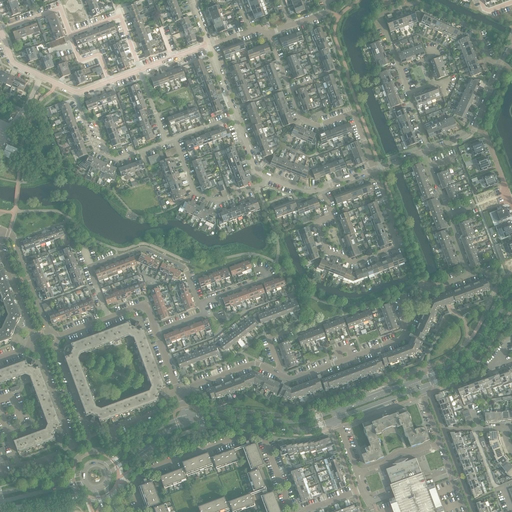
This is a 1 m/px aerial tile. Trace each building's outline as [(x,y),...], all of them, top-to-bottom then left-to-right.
[(19,7),(17,1),(8,5),(10,10),(19,7)] [(293,5),(294,9),(305,5),(304,1),(293,5)] [(170,11),(179,8),(177,2),(168,5),(170,11)] [(98,6),(97,3),(89,6),(91,11),(103,6),(102,4),(98,6)] [(261,3),(251,7),(252,11),(263,7),(261,3)] [(128,7),(130,13),(143,8),(142,6),(137,8),(136,4),(128,7)] [(206,5),(209,13),(220,9),(219,5),(217,6),(216,4),(206,5)] [(305,5),(294,9),(296,14),(307,10),(305,5)] [(103,6),(91,11),(93,17),(101,14),(100,10),(104,9),(103,6)] [(19,7),(10,10),(12,16),(21,13),(19,7)] [(130,13),(132,18),(140,16),(139,12),(143,11),(143,8),(130,13)] [(179,8),(170,11),(173,16),(181,13),(179,8)] [(222,14),(220,9),(209,14),(211,18),(222,14)] [(264,11),(254,15),(255,19),(266,15),(264,11)] [(414,12),(409,14),(413,24),(418,22),(419,23),(420,12),(418,11),(414,13),(414,12)] [(424,14),(420,12),(419,23),(425,25),(429,16),(424,14)] [(181,13),(173,16),(175,22),(180,21),(179,21),(183,19),(181,13)] [(49,23),(58,20),(56,14),(47,17),(49,23)] [(211,18),(212,22),(223,18),(222,14),(211,18)] [(405,16),(408,26),(413,24),(409,14),(405,16)] [(134,24),(147,19),(146,17),(141,19),(140,16),(132,18),(134,24)] [(408,26),(405,16),(400,17),(404,27),(408,26)] [(429,27),(433,18),(429,16),(425,25),(429,27)] [(182,26),(190,23),(188,17),(183,19),(179,21),(180,21),(182,26)] [(404,27),(400,17),(396,19),(399,29),(404,27)] [(433,29),(438,20),(433,18),(429,27),(433,29)] [(134,24),(136,30),(144,27),(143,24),(148,22),(147,19),(134,24)] [(399,29),(396,19),(391,21),(395,31),(399,29)] [(51,29),(60,26),(58,20),(49,23),(51,29)] [(438,31),(442,22),(438,20),(433,29),(438,31)] [(214,26),(215,30),(226,26),(225,21),(214,26)] [(395,31),(391,21),(387,22),(390,32),(395,31)] [(442,33),(446,24),(442,22),(438,31),(442,33)] [(30,25),(34,34),(34,37),(40,34),(36,23),(30,25)] [(184,32),(192,29),(190,23),(182,26),(184,32)] [(446,35),(451,26),(446,24),(442,33),(446,35)] [(25,28),(28,36),(34,34),(30,25),(25,28)] [(54,35),(62,31),(60,26),(51,29),(54,35)] [(226,26),(215,30),(217,34),(228,30),(226,26)] [(451,37),(455,28),(451,26),(446,35),(451,37)] [(138,35),(151,31),(150,28),(145,30),(144,27),(136,30),(138,35)] [(312,37),(314,36),(323,33),(321,27),(310,31),(312,37)] [(19,30),(22,38),(28,36),(25,28),(19,30)] [(455,39),(456,37),(459,38),(463,34),(459,31),(460,30),(455,28),(451,37),(455,39)] [(186,37),(194,34),(192,29),(184,32),(186,37)] [(22,38),(19,30),(13,32),(16,41),(22,38)] [(64,38),(65,37),(62,31),(54,35),(56,41),(58,40),(61,39),(64,38)] [(138,35),(140,41),(148,38),(147,35),(152,33),(151,31),(138,35)] [(295,34),(298,42),(303,40),(300,32),(295,34)] [(323,33),(314,36),(316,41),(325,38),(323,33)] [(194,34),(186,37),(188,43),(187,44),(188,47),(197,43),(196,41),(196,40),(194,34)] [(298,42),(295,34),(290,35),(293,44),(298,42)] [(294,46),(293,44),(290,35),(285,37),(288,46),(289,47),(294,46)] [(78,46),(83,44),(80,36),(75,38),(78,46)] [(288,46),(285,37),(279,39),(283,48),(288,46)] [(458,41),(460,45),(469,42),(468,37),(458,41)] [(142,47),(155,42),(154,39),(149,41),(148,38),(140,41),(142,47)] [(325,38),(316,41),(318,46),(327,43),(325,38)] [(371,45),(373,50),(382,47),(380,41),(371,45)] [(142,47),(144,52),(152,49),(151,46),(156,44),(155,42),(142,47)] [(243,42),(237,44),(241,52),(246,50),(243,42)] [(471,46),(469,42),(460,45),(461,50),(471,46)] [(111,52),(114,51),(122,48),(120,43),(110,47),(111,52)] [(327,48),(327,49),(329,48),(327,43),(318,46),(316,47),(318,52),(319,51),(320,51),(327,48)] [(232,45),(235,54),(241,52),(237,44),(232,45)] [(267,44),(262,46),(265,54),(270,52),(267,44)] [(232,45),(227,47),(230,56),(235,54),(232,45)] [(416,47),(420,57),(425,55),(421,45),(416,47)] [(257,48),(260,56),(265,54),(262,46),(257,48)] [(473,51),(471,46),(461,50),(463,54),(473,51)] [(27,57),(36,53),(33,47),(25,51),(27,57)] [(231,58),(230,56),(227,47),(222,49),(226,60),(231,58)] [(384,53),(382,47),(373,50),(375,56),(384,53)] [(416,59),(420,57),(416,47),(412,49),(416,59)] [(257,48),(252,49),(255,58),(260,56),(257,48)] [(329,54),(327,49),(327,48),(320,51),(319,51),(321,57),(329,54)] [(154,52),(152,49),(144,52),(146,58),(159,54),(158,51),(154,52)] [(250,60),(255,58),(252,49),(246,51),(250,60)] [(416,59),(412,49),(407,50),(411,60),(416,59)] [(407,62),(411,60),(407,50),(403,52),(407,62)] [(474,55),(473,51),(463,54),(464,59),(474,55)] [(402,64),(407,62),(403,52),(398,54),(402,64)] [(36,53),(27,57),(29,63),(38,59),(36,53)] [(386,59),(384,53),(375,56),(377,62),(386,59)] [(329,54),(321,57),(322,62),(331,59),(329,54)] [(41,58),(43,64),(52,61),(50,55),(41,58)] [(288,64),(297,60),(295,55),(286,58),(288,64)] [(476,60),(474,55),(464,59),(466,63),(476,60)] [(431,61),(433,66),(442,62),(441,57),(431,61)] [(331,59),(322,62),(324,67),(333,64),(331,59)] [(388,64),(386,59),(377,62),(380,70),(387,68),(386,65),(388,64)] [(195,68),(204,65),(202,60),(193,63),(195,68)] [(298,60),(297,60),(288,64),(290,69),(300,65),(298,60)] [(478,64),(476,60),(466,63),(468,68),(478,64)] [(52,61),(43,64),(45,70),(54,67),(52,61)] [(129,67),(128,62),(119,65),(117,66),(119,72),(123,71),(123,69),(129,67)] [(444,66),(442,62),(433,66),(434,70),(444,66)] [(66,63),(63,64),(57,66),(60,72),(68,69),(66,63)] [(264,66),(266,72),(275,68),(273,63),(264,66)] [(324,73),(326,72),(335,69),(333,64),(324,67),(322,68),(324,73)] [(479,69),(478,64),(468,68),(469,72),(479,69)] [(197,73),(206,70),(204,65),(195,68),(197,73)] [(229,68),(231,73),(240,70),(238,65),(229,68)] [(300,65),(290,69),(292,74),(303,70),(301,65),(300,65)] [(436,75),(446,71),(444,66),(434,70),(436,75)] [(182,68),(177,70),(180,78),(180,80),(186,78),(182,68)] [(277,74),(275,68),(266,72),(268,77),(277,74)] [(380,70),(382,73),(380,74),(382,79),(390,76),(387,68),(380,70)] [(68,69),(60,72),(62,78),(71,75),(68,69)] [(479,69),(469,72),(471,77),(481,73),(479,69)] [(74,74),(76,79),(85,76),(83,70),(81,71),(74,74)] [(171,72),(174,80),(180,78),(177,70),(171,72)] [(199,78),(208,75),(206,70),(197,73),(199,78)] [(231,73),(233,78),(242,75),(240,70),(231,73)] [(305,75),(303,70),(292,74),(294,79),(305,75)] [(447,76),(446,71),(436,75),(438,79),(447,76)] [(1,81),(6,84),(10,75),(5,73),(1,81)] [(161,75),(164,84),(170,82),(167,73),(161,75)] [(270,82),(279,79),(277,74),(268,77),(270,82)] [(323,78),(325,83),(334,80),(332,74),(323,78)] [(6,84),(12,86),(16,78),(10,75),(6,84)] [(156,77),(159,86),(164,84),(161,75),(156,77)] [(210,80),(209,80),(208,75),(199,78),(196,79),(199,84),(202,83),(210,80)] [(233,78),(235,83),(244,80),(242,75),(233,78)] [(87,82),(85,76),(76,79),(78,85),(87,82)] [(384,85),(393,82),(390,76),(382,79),(384,85)] [(154,88),(159,86),(156,77),(151,79),(154,88)] [(12,86),(17,89),(21,80),(16,78),(12,86)] [(204,88),(213,85),(211,79),(209,80),(210,80),(202,83),(204,88)] [(281,84),(279,79),(270,82),(272,87),(281,84)] [(470,80),(468,84),(483,91),(484,89),(481,87),(481,88),(479,87),(480,84),(479,84),(481,80),(474,79),(473,81),(470,80)] [(21,80),(17,89),(23,92),(24,90),(27,91),(29,86),(26,85),(27,83),(21,80)] [(235,83),(237,88),(246,85),(247,84),(245,80),(244,80),(235,83)] [(336,85),(334,80),(325,83),(327,88),(336,85)] [(395,87),(393,82),(384,85),(386,90),(395,87)] [(127,88),(129,93),(140,89),(138,84),(127,88)] [(281,84),(272,87),(274,91),(273,91),(273,92),(283,89),(281,84)] [(483,91),(468,84),(466,89),(476,93),(477,90),(479,91),(479,92),(482,94),(483,91)] [(206,93),(215,90),(213,85),(204,88),(202,89),(204,94),(206,93)] [(237,88),(239,93),(248,90),(246,85),(237,88)] [(327,88),(329,93),(338,90),(336,85),(327,88)] [(307,93),(306,89),(306,87),(296,91),(298,96),(307,93)] [(397,93),(395,87),(386,90),(388,96),(397,93)] [(432,89),(436,99),(440,97),(437,88),(432,89)] [(131,98),(142,94),(140,89),(129,93),(131,98)] [(428,91),(431,101),(436,99),(432,89),(428,91)] [(466,89),(464,93),(474,97),(476,93),(466,89)] [(208,98),(217,95),(215,90),(206,93),(208,98)] [(239,93),(241,98),(249,95),(248,90),(239,93)] [(329,99),(331,98),(340,95),(338,90),(329,93),(327,94),(329,99)] [(423,93),(427,102),(431,101),(428,91),(423,93)] [(115,92),(109,93),(112,102),(118,100),(115,92)] [(273,96),(275,101),(284,98),(282,92),(273,96)] [(300,101),(309,98),(307,93),(298,96),(300,101)] [(399,98),(397,93),(388,96),(390,102),(399,98)] [(422,104),(427,102),(423,93),(419,94),(422,104)] [(462,97),(472,102),(474,97),(464,93),(462,97)] [(132,103),(143,99),(142,94),(131,98),(132,103)] [(422,104),(419,94),(414,96),(417,106),(422,104)] [(210,103),(219,100),(217,95),(208,98),(210,103)] [(252,100),(249,95),(241,98),(243,104),(252,100)] [(341,100),(340,95),(331,98),(333,103),(341,100)] [(462,97),(460,102),(470,106),(472,102),(462,97)] [(286,103),(284,98),(275,101),(274,102),(275,107),(286,103)] [(302,106),(311,103),(309,98),(300,101),(302,106)] [(399,98),(390,102),(392,108),(394,107),(395,109),(402,107),(399,98)] [(134,108),(145,104),(143,99),(132,103),(134,108)] [(212,108),(221,105),(219,100),(210,103),(212,108)] [(343,105),(341,100),(333,103),(334,106),(333,106),(332,109),(332,111),(340,108),(339,107),(343,105)] [(93,109),(90,101),(85,103),(88,111),(93,109)] [(247,111),(256,108),(257,108),(255,102),(245,106),(247,111)] [(458,106),(468,110),(470,106),(460,102),(458,106)] [(61,109),(62,112),(71,109),(69,103),(62,106),(61,103),(55,105),(56,109),(58,110),(61,109)] [(277,112),(288,108),(286,103),(275,107),(277,112)] [(313,109),(311,103),(302,106),(304,112),(313,109)] [(144,110),(147,109),(145,104),(134,108),(136,112),(139,111),(139,112),(144,110)] [(211,114),(213,117),(221,114),(220,111),(223,110),(221,105),(212,108),(213,112),(212,112),(211,114)] [(458,106),(456,110),(466,115),(468,110),(458,106)] [(196,107),(192,109),(195,117),(200,116),(196,107)] [(402,107),(395,109),(398,118),(407,115),(405,109),(403,110),(402,107)] [(247,111),(249,116),(258,113),(256,108),(247,111)] [(290,113),(288,108),(277,112),(279,117),(281,116),(290,113)] [(71,109),(62,112),(64,116),(59,117),(60,120),(73,115),(71,109)] [(466,115),(456,110),(454,115),(464,119),(466,115)] [(139,122),(147,119),(146,117),(153,114),(152,112),(137,118),(139,122)] [(185,121),(182,113),(177,115),(180,123),(181,125),(186,123),(185,121)] [(249,116),(251,122),(260,118),(258,113),(249,116)] [(292,118),(290,113),(281,116),(283,121),(292,118)] [(73,115),(60,120),(61,122),(65,121),(67,124),(75,121),(73,115)] [(103,118),(105,124),(118,119),(117,117),(112,118),(111,115),(103,118)] [(409,120),(407,115),(398,118),(400,124),(409,120)] [(260,118),(251,122),(253,127),(260,124),(262,124),(260,118)] [(294,123),(292,118),(283,121),(281,122),(283,127),(294,123)] [(448,119),(452,129),(456,127),(453,118),(448,119)] [(107,130),(115,126),(114,123),(119,121),(118,119),(105,124),(107,130)] [(444,121),(447,131),(452,129),(448,119),(444,121)] [(400,124),(402,129),(411,126),(409,120),(400,124)] [(75,121),(67,124),(68,127),(63,129),(64,131),(77,126),(75,121)] [(439,123),(443,132),(447,131),(444,121),(439,123)] [(344,125),(347,133),(351,132),(351,133),(353,132),(349,123),(344,125)] [(425,130),(426,130),(429,137),(434,136),(430,126),(429,123),(424,126),(425,130)] [(435,124),(438,134),(443,132),(439,123),(435,124)] [(260,124),(253,127),(252,127),(254,132),(262,129),(260,124)] [(430,126),(434,136),(438,134),(435,124),(430,126)] [(344,125),(339,127),(342,135),(347,133),(344,125)] [(77,126),(64,131),(65,134),(70,132),(71,135),(79,132),(77,126)] [(109,135),(122,130),(121,128),(116,130),(115,126),(107,130),(109,135)] [(296,138),(301,128),(295,126),(291,136),(296,138)] [(405,135),(413,132),(411,126),(402,129),(405,135)] [(339,127),(334,129),(338,139),(343,137),(342,135),(339,127)] [(229,129),(226,130),(225,128),(220,130),(223,138),(227,136),(228,138),(232,137),(229,129)] [(254,132),(255,137),(264,134),(266,134),(264,128),(262,129),(254,132)] [(301,140),(306,130),(301,128),(296,138),(301,140)] [(338,139),(334,129),(329,131),(332,139),(333,141),(338,139)] [(111,141),(119,138),(118,134),(123,133),(122,130),(109,135),(111,141)] [(306,142),(307,140),(310,132),(306,130),(301,140),(306,142)] [(329,131),(324,133),(327,141),(332,139),(329,131)] [(79,132),(71,135),(72,138),(67,140),(68,143),(81,138),(79,132)] [(316,145),(316,137),(315,136),(316,134),(310,132),(307,140),(311,142),(311,143),(314,145),(316,145)] [(415,137),(413,132),(405,135),(407,140),(415,137)] [(318,135),(322,145),(327,143),(328,143),(327,141),(324,133),(318,135)] [(153,134),(144,137),(146,142),(154,139),(153,134)] [(255,137),(257,142),(266,139),(264,134),(255,137)] [(417,143),(415,137),(407,140),(409,146),(417,143)] [(81,138),(68,143),(69,145),(74,143),(75,146),(83,143),(81,138)] [(119,138),(111,141),(113,147),(122,144),(121,144),(126,142),(125,139),(121,141),(119,138)] [(266,139),(257,142),(259,148),(268,144),(266,139)] [(195,150),(194,149),(191,140),(186,142),(189,150),(190,152),(195,150)] [(351,150),(360,147),(358,142),(349,145),(351,150)] [(476,144),(470,146),(474,156),(485,152),(484,148),(483,146),(483,145),(483,146),(482,142),(479,143),(476,144)] [(83,143),(75,146),(76,150),(71,151),(72,154),(85,149),(83,143)] [(225,150),(227,155),(236,151),(234,146),(225,150)] [(353,155),(362,152),(360,147),(351,150),(353,155)] [(85,149),(72,154),(73,156),(78,154),(79,158),(87,155),(85,149)] [(261,152),(263,157),(267,161),(272,156),(271,154),(269,149),(261,152)] [(355,160),(363,157),(362,152),(353,155),(355,160)] [(88,165),(91,167),(95,159),(89,156),(87,160),(85,160),(86,160),(85,159),(79,166),(79,165),(81,167),(84,169),(86,170),(88,165)] [(267,161),(270,164),(270,165),(275,167),(279,158),(274,156),(273,157),(272,156),(267,161)] [(275,167),(280,169),(285,158),(279,156),(279,158),(275,167)] [(341,170),(346,168),(342,157),(337,159),(341,170)] [(363,157),(355,160),(356,164),(355,164),(356,166),(365,162),(363,157)] [(159,162),(162,169),(175,165),(174,162),(172,163),(170,158),(167,159),(161,161),(159,162)] [(285,171),(289,162),(290,160),(285,158),(280,169),(285,171)] [(94,174),(100,161),(95,159),(91,167),(94,168),(91,174),(93,176),(94,174)] [(192,162),(194,168),(207,163),(206,161),(202,162),(200,159),(192,162)] [(331,161),(332,163),(335,172),(341,170),(337,159),(331,161)] [(490,168),(486,159),(476,163),(479,172),(490,168)] [(100,161),(94,174),(97,175),(99,170),(102,172),(106,164),(100,161)] [(142,161),(136,163),(141,176),(143,175),(141,170),(145,169),(142,161)] [(285,171),(291,173),(294,164),(289,162),(285,171)] [(294,164),(291,173),(295,175),(300,164),(295,162),(294,164)] [(138,176),(141,176),(136,163),(130,165),(133,173),(137,172),(138,176)] [(196,173),(205,170),(203,167),(208,165),(207,163),(194,168),(196,173)] [(332,163),(327,165),(331,173),(335,172),(332,163)] [(413,172),(424,168),(423,166),(421,167),(420,163),(412,167),(413,172)] [(106,164),(102,172),(105,173),(103,178),(105,179),(111,166),(106,164)] [(295,175),(300,177),(305,166),(300,164),(295,175)] [(130,165),(124,167),(129,180),(132,179),(130,174),(133,173),(130,165)] [(164,174),(174,170),(173,168),(176,167),(175,165),(162,169),(164,174)] [(322,167),(326,175),(331,173),(327,165),(322,167)] [(111,166),(105,179),(108,180),(109,178),(115,181),(116,177),(117,172),(116,172),(116,173),(115,172),(117,169),(111,166)] [(305,166),(300,177),(306,179),(306,178),(310,178),(310,169),(305,166)] [(129,180),(124,167),(119,169),(122,177),(125,176),(127,181),(129,180)] [(311,169),(310,169),(310,178),(315,179),(320,177),(317,169),(316,167),(311,169)] [(322,167),(317,169),(320,177),(326,175),(322,167)] [(424,168),(413,172),(415,176),(424,173),(423,170),(425,170),(424,168)] [(166,178),(179,174),(178,171),(175,172),(174,170),(164,174),(166,178)] [(198,179),(211,174),(210,172),(206,174),(205,170),(196,173),(198,179)] [(438,180),(447,176),(446,173),(448,172),(447,170),(437,174),(438,177),(437,178),(438,180)] [(167,183),(177,179),(177,177),(179,176),(179,174),(166,178),(167,183)] [(200,185),(209,182),(208,178),(212,177),(211,174),(198,179),(200,185)] [(496,180),(495,178),(495,177),(494,174),(482,178),(486,188),(497,184),(496,180)] [(427,177),(417,181),(419,186),(427,183),(426,180),(428,179),(427,177)] [(169,188),(182,183),(181,180),(178,181),(177,179),(167,183),(169,188)] [(248,185),(246,180),(238,183),(240,189),(248,185)] [(442,189),(454,185),(454,184),(451,185),(450,183),(452,182),(451,180),(441,184),(442,187),(441,187),(442,189)] [(209,182),(200,185),(203,191),(211,188),(211,187),(215,186),(214,183),(210,185),(209,182)] [(171,192),(181,188),(180,186),(183,185),(182,183),(169,188),(171,192)] [(365,185),(368,193),(373,191),(370,183),(365,185)] [(368,193),(365,185),(359,186),(363,195),(368,193)] [(210,196),(221,192),(223,191),(223,189),(221,186),(209,190),(210,196)] [(363,195),(359,186),(354,188),(357,197),(363,195)] [(431,187),(421,191),(422,195),(431,192),(430,189),(432,189),(431,187)] [(172,197),(185,192),(184,189),(181,190),(181,188),(171,192),(172,197)] [(357,197),(354,188),(349,190),(352,199),(357,197)] [(448,198),(457,194),(456,191),(458,190),(458,189),(447,193),(448,195),(447,196),(448,198)] [(352,199),(349,190),(344,192),(347,201),(352,199)] [(174,201),(184,197),(183,195),(186,194),(185,192),(172,197),(174,201)] [(347,201),(344,192),(339,194),(342,203),(347,201)] [(431,192),(422,195),(424,200),(435,197),(434,195),(432,195),(431,192)] [(342,203),(339,194),(334,196),(337,205),(342,203)] [(462,196),(460,197),(458,197),(457,194),(448,198),(449,199),(450,199),(451,202),(458,200),(458,202),(464,200),(462,196)] [(251,199),(255,212),(260,210),(257,200),(254,201),(253,198),(251,199)] [(255,212),(251,199),(248,200),(249,203),(247,203),(251,214),(255,212)] [(311,201),(315,209),(315,210),(320,208),(317,199),(311,201)] [(427,202),(429,207),(439,203),(438,201),(436,202),(435,199),(427,202)] [(184,211),(188,214),(194,201),(192,200),(191,203),(188,201),(184,211)] [(193,216),(197,206),(195,205),(197,202),(194,201),(188,214),(193,216)] [(251,214),(247,203),(245,204),(244,201),(242,202),(247,215),(247,216),(249,216),(250,216),(251,215),(251,214)] [(294,201),(289,203),(293,212),(298,211),(297,209),(296,206),(294,201)] [(311,201),(306,202),(310,211),(315,209),(311,201)] [(247,215),(242,202),(239,203),(240,206),(238,207),(242,217),(247,215)] [(301,204),(304,213),(305,214),(310,212),(310,211),(306,202),(301,204)] [(370,210),(378,207),(376,202),(368,205),(370,210)] [(289,203),(284,204),(288,214),(293,212),(289,203)] [(439,203),(429,207),(430,211),(439,208),(438,205),(440,205),(439,203)] [(197,218),(203,205),(201,204),(199,207),(197,206),(193,216),(197,218)] [(284,204),(279,206),(283,216),(288,214),(284,204)] [(301,204),(296,206),(297,209),(298,211),(299,215),(304,213),(301,204)] [(201,220),(206,210),(204,209),(205,206),(203,205),(197,218),(201,220)] [(242,217),(238,207),(236,208),(235,205),(233,206),(237,219),(242,217)] [(237,219),(233,206),(230,206),(231,209),(229,210),(233,220),(237,219)] [(283,216),(279,206),(274,208),(277,218),(283,216)] [(372,215),(380,212),(378,207),(370,210),(372,215)] [(206,222),(212,209),(209,208),(208,211),(206,210),(201,220),(206,222)] [(233,220),(229,210),(227,211),(226,208),(224,209),(228,222),(233,220)] [(506,208),(495,212),(499,221),(498,221),(499,225),(507,222),(506,219),(510,217),(509,214),(509,213),(508,214),(508,212),(508,211),(506,208)] [(212,209),(206,222),(215,226),(216,220),(213,219),(215,214),(213,213),(214,210),(212,209)] [(219,226),(224,224),(228,222),(224,209),(221,210),(222,213),(220,213),(222,218),(219,220),(219,226)] [(338,216),(340,221),(349,218),(350,218),(348,212),(338,216)] [(374,220),(382,217),(380,212),(372,215),(374,220)] [(443,212),(432,216),(434,221),(442,218),(441,215),(443,214),(443,212)] [(382,217),(374,220),(375,225),(382,223),(384,222),(382,217)] [(342,226),(351,223),(349,218),(340,221),(342,226)] [(459,227),(460,229),(469,226),(468,223),(470,222),(469,220),(459,224),(460,227),(459,227)] [(447,224),(446,222),(436,226),(438,231),(446,228),(445,224),(447,224)] [(344,231),(353,228),(351,223),(342,226),(344,231)] [(375,225),(373,226),(375,232),(384,228),(382,223),(375,225)] [(507,223),(496,227),(497,230),(501,229),(505,238),(511,235),(511,224),(508,226),(507,223)] [(302,235),(310,232),(308,227),(300,230),(302,235)] [(61,228),(57,229),(60,238),(65,236),(61,228)] [(352,234),(355,233),(353,228),(344,231),(346,236),(346,237),(352,234)] [(384,228),(375,232),(377,237),(385,233),(384,228)] [(55,240),(60,238),(57,229),(52,231),(55,240)] [(436,234),(438,238),(447,235),(446,232),(448,232),(447,230),(436,234)] [(473,230),(462,234),(463,237),(463,239),(460,240),(473,235),(471,232),(473,232),(473,230)] [(302,241),(304,240),(312,237),(310,232),(302,235),(300,236),(302,241)] [(385,233),(377,237),(379,242),(387,238),(385,233)] [(354,239),(352,234),(346,237),(346,236),(343,237),(345,243),(354,239)] [(473,235),(460,240),(461,242),(462,241),(463,244),(473,240),(473,239),(471,239),(470,237),(473,236),(473,235)] [(306,245),(314,242),(312,237),(304,240),(306,245)] [(387,238),(379,242),(380,246),(379,246),(381,250),(387,247),(386,245),(389,244),(387,238)] [(347,248),(356,244),(354,239),(345,243),(347,248)] [(450,239),(440,243),(442,248),(450,245),(449,242),(451,241),(450,239)] [(31,249),(28,240),(23,242),(20,243),(22,249),(25,248),(26,250),(31,249)] [(473,240),(463,244),(464,247),(463,247),(464,249),(473,246),(472,243),(474,242),(473,240)] [(307,250),(316,247),(314,242),(306,245),(307,250)] [(349,253),(358,249),(356,244),(347,248),(349,253)] [(495,245),(501,261),(506,260),(499,244),(495,245)] [(63,255),(72,252),(70,247),(62,250),(63,255)] [(309,256),(318,252),(316,247),(307,250),(309,256)] [(360,255),(358,249),(349,253),(351,258),(360,255)] [(454,249),(443,253),(445,258),(454,254),(453,252),(455,251),(454,249)] [(477,250),(467,254),(468,257),(467,257),(468,259),(477,256),(476,252),(478,252),(477,250)] [(313,260),(316,263),(320,259),(319,258),(320,258),(318,252),(309,256),(307,256),(309,262),(313,260)] [(138,262),(142,264),(146,256),(141,254),(140,256),(139,255),(136,256),(137,259),(138,260),(138,262)] [(401,254),(396,256),(399,266),(405,264),(401,254)] [(147,266),(151,258),(146,256),(142,264),(147,266)] [(399,266),(396,256),(391,258),(394,267),(394,268),(399,266)] [(151,258),(147,266),(152,268),(155,261),(151,258)] [(391,258),(386,260),(389,268),(394,267),(391,258)] [(458,260),(457,258),(447,262),(449,267),(457,264),(456,261),(458,260)] [(29,262),(31,267),(39,264),(38,259),(29,262)] [(319,268),(317,267),(316,271),(322,273),(322,272),(323,272),(324,270),(327,261),(322,259),(319,268)] [(381,262),(384,270),(389,268),(386,260),(381,262)] [(471,269),(480,265),(479,262),(481,261),(480,260),(470,263),(471,266),(470,267),(471,269)] [(160,263),(155,261),(152,268),(151,271),(156,273),(160,263)] [(249,261),(244,263),(248,273),(252,271),(252,270),(252,269),(249,261)] [(324,270),(329,272),(332,263),(327,261),(324,270)] [(69,270),(77,267),(75,262),(67,265),(65,266),(67,270),(69,270)] [(379,272),(384,270),(381,262),(375,264),(379,272)] [(243,274),(248,273),(244,263),(239,264),(243,274)] [(332,263),(329,272),(332,273),(332,274),(333,275),(334,274),(337,265),(332,263)] [(110,266),(113,276),(118,274),(117,272),(114,264),(110,266)] [(159,271),(164,274),(167,266),(162,264),(159,271)] [(234,266),(237,274),(238,276),(243,274),(239,264),(234,266)] [(379,274),(379,272),(375,264),(370,265),(374,275),(379,274)] [(342,267),(337,265),(334,274),(339,276),(342,267)] [(370,265),(365,267),(368,276),(369,278),(374,276),(374,275),(370,265)] [(105,268),(109,278),(113,276),(110,266),(105,268)] [(172,268),(167,266),(164,274),(163,275),(167,278),(168,276),(172,268)] [(71,274),(79,271),(77,267),(69,270),(67,270),(68,275),(71,274)] [(347,269),(342,267),(339,276),(344,278),(347,269)] [(365,267),(360,269),(363,278),(368,276),(365,267)] [(109,278),(105,268),(100,269),(104,280),(109,278)] [(176,270),(172,268),(168,276),(173,278),(176,270)] [(100,269),(95,271),(99,282),(104,280),(100,269)] [(352,271),(347,269),(344,278),(343,280),(353,284),(354,272),(352,272),(352,271)] [(364,280),(363,278),(360,269),(355,271),(355,272),(354,272),(353,284),(354,284),(364,280)] [(181,273),(176,270),(173,278),(178,280),(181,273)] [(72,279),(81,276),(79,271),(71,274),(68,275),(70,280),(72,279)] [(6,276),(5,272),(0,273),(0,287),(10,284),(8,280),(7,281),(5,276),(6,276)] [(72,285),(74,284),(83,281),(81,276),(72,279),(70,280),(72,285)] [(283,277),(278,279),(281,287),(286,285),(283,277)] [(485,281),(479,283),(482,292),(489,289),(488,287),(490,286),(487,278),(485,279),(485,281)] [(76,289),(84,286),(83,281),(74,284),(76,289)] [(134,286),(136,294),(141,293),(138,285),(137,282),(133,284),(134,286)] [(145,282),(144,283),(143,283),(138,285),(141,293),(146,291),(145,288),(147,287),(145,282)] [(177,286),(179,292),(187,289),(185,283),(177,286)] [(266,293),(272,291),(269,283),(263,284),(266,293)] [(479,283),(474,285),(478,294),(482,292),(479,283)] [(11,293),(10,289),(11,288),(10,284),(0,287),(0,293),(3,301),(14,297),(13,293),(11,293)] [(262,285),(257,287),(260,295),(265,293),(262,285)] [(474,285),(469,287),(473,295),(478,294),(474,285)] [(150,291),(152,296),(160,293),(159,291),(161,290),(159,286),(152,288),(153,290),(150,291)] [(40,291),(41,296),(50,293),(52,292),(50,287),(48,288),(40,291)] [(469,287),(465,288),(468,297),(473,295),(469,287)] [(465,288),(460,290),(463,299),(468,297),(465,288)] [(114,291),(117,301),(122,300),(119,292),(118,290),(114,291)] [(460,290),(455,292),(458,301),(463,299),(460,290)] [(110,295),(113,303),(117,301),(114,291),(109,293),(110,295)] [(41,296),(43,301),(52,298),(54,297),(52,292),(50,293),(41,296)] [(453,303),(458,301),(455,292),(450,294),(446,295),(438,298),(441,307),(449,305),(453,303)] [(242,305),(241,302),(238,294),(233,296),(237,306),(242,305)] [(104,297),(107,305),(113,303),(110,295),(104,297)] [(237,306),(233,296),(228,298),(231,306),(233,305),(234,307),(237,306)] [(3,301),(8,315),(19,310),(17,305),(16,305),(14,301),(16,301),(14,297),(3,301)] [(154,301),(156,306),(166,302),(164,297),(162,298),(154,301)] [(92,298),(87,300),(91,310),(96,308),(92,298)] [(433,301),(432,303),(437,308),(441,307),(438,298),(433,300),(433,301)] [(294,302),(291,303),(295,312),(297,311),(296,311),(300,309),(296,299),(294,300),(294,302)] [(82,302),(86,312),(91,310),(87,300),(82,302)] [(77,304),(81,314),(86,312),(82,302),(77,304)] [(166,302),(156,306),(157,310),(165,307),(164,305),(167,304),(166,302)] [(295,312),(291,303),(288,304),(288,302),(286,303),(290,313),(293,312),(293,313),(295,312)] [(186,311),(194,308),(192,303),(184,306),(186,311)] [(382,312),(393,308),(392,306),(390,307),(389,303),(380,307),(382,312)] [(429,303),(427,308),(436,312),(437,308),(432,303),(430,304),(429,303)] [(73,308),(76,315),(81,314),(77,304),(73,306),(73,308)] [(285,316),(282,306),(279,308),(278,306),(276,306),(280,317),(283,316),(285,316)] [(157,310),(159,315),(167,312),(166,310),(169,309),(168,307),(165,307),(157,310)] [(63,309),(64,311),(67,319),(72,317),(69,309),(68,308),(63,309)] [(393,308),(382,312),(384,317),(392,313),(391,310),(393,310),(393,308)] [(427,308),(425,313),(434,317),(436,312),(427,308)] [(276,319),(272,310),(269,311),(268,309),(267,310),(271,320),(274,319),(274,320),(276,319)] [(8,315),(7,318),(5,322),(16,327),(17,324),(16,323),(18,319),(20,319),(21,316),(19,310),(8,315)] [(366,310),(364,310),(368,321),(373,319),(370,311),(367,312),(366,310)] [(57,323),(54,315),(53,312),(48,314),(52,325),(57,323)] [(169,312),(167,312),(159,315),(161,320),(171,317),(169,312)] [(266,323),(263,313),(260,315),(259,313),(257,313),(258,316),(253,320),(257,326),(260,323),(261,324),(264,323),(266,323)] [(355,314),(358,324),(363,323),(360,314),(357,315),(356,313),(355,314)] [(425,313),(423,317),(431,321),(434,317),(425,313)] [(250,320),(247,322),(253,330),(255,328),(257,326),(253,320),(250,317),(249,318),(250,320)] [(349,328),(354,326),(350,318),(347,319),(347,317),(345,318),(349,328)] [(396,317),(386,321),(388,326),(396,323),(395,320),(397,319),(396,317)] [(421,322),(429,326),(431,321),(423,317),(421,322)] [(339,318),(337,318),(341,329),(346,327),(343,318),(339,320),(339,318)] [(202,322),(205,330),(210,328),(207,320),(202,322)] [(143,328),(139,330),(139,329),(136,328),(136,327),(137,327),(138,326),(140,323),(137,321),(135,325),(135,326),(135,327),(132,326),(130,322),(110,330),(115,341),(129,336),(131,337),(134,338),(139,352),(150,348),(143,328)] [(329,321),(328,322),(331,332),(336,331),(333,322),(330,323),(329,321)] [(2,329),(1,330),(5,341),(11,339),(12,335),(11,335),(13,330),(14,331),(16,327),(5,322),(2,329)] [(253,330),(247,322),(245,324),(244,322),(242,323),(249,332),(251,330),(252,331),(253,330)] [(326,334),(331,332),(328,322),(326,322),(327,324),(323,326),(326,334)] [(421,322),(419,327),(427,331),(429,326),(421,322)] [(242,326),(239,328),(245,336),(247,335),(246,334),(249,332),(242,323),(241,324),(242,326)] [(396,323),(388,326),(389,331),(400,327),(399,325),(397,326),(396,323)] [(321,326),(319,327),(320,329),(317,330),(320,339),(325,337),(321,326)] [(419,327),(416,331),(425,335),(427,331),(419,327)] [(245,336),(239,328),(237,330),(236,328),(234,329),(241,338),(243,336),(244,337),(245,336)] [(234,332),(231,334),(237,342),(239,341),(238,340),(241,338),(234,329),(233,331),(234,332)] [(313,329),(312,330),(315,340),(320,339),(317,330),(314,331),(313,329)] [(95,348),(115,341),(110,330),(91,337),(95,348)] [(413,339),(411,343),(419,347),(421,342),(416,339),(416,337),(423,340),(425,335),(416,331),(415,334),(413,333),(413,334),(413,335),(410,334),(409,337),(413,339)] [(302,334),(306,344),(311,342),(307,334),(304,335),(304,333),(302,334)] [(172,344),(172,342),(169,334),(164,336),(167,346),(172,344)] [(237,342),(231,334),(229,336),(227,335),(226,336),(233,344),(235,343),(236,343),(237,342)] [(301,346),(306,344),(302,334),(300,334),(301,336),(298,337),(301,346)] [(226,338),(223,340),(229,348),(231,347),(230,346),(233,344),(226,336),(225,337),(226,338)] [(84,373),(78,358),(79,356),(81,354),(95,348),(91,337),(71,344),(73,348),(71,349),(70,351),(69,350),(69,349),(65,348),(64,351),(68,352),(69,352),(70,352),(69,355),(69,356),(65,357),(72,377),(84,373)] [(229,348),(223,340),(220,342),(219,341),(218,342),(224,351),(227,349),(227,350),(229,348)] [(279,347),(280,350),(291,346),(290,344),(288,345),(287,341),(278,345),(279,347)] [(411,343),(409,347),(415,353),(416,351),(417,352),(419,347),(411,343)] [(213,346),(210,347),(214,357),(216,356),(215,355),(219,354),(215,344),(213,344),(213,346)] [(281,355),(291,351),(290,348),(291,347),(291,346),(280,350),(281,352),(281,353),(281,355)] [(214,357),(210,347),(207,349),(206,347),(205,347),(209,358),(212,356),(212,357),(214,357)] [(409,347),(405,348),(408,357),(414,355),(413,354),(415,353),(409,347)] [(139,352),(146,372),(158,368),(150,348),(139,352)] [(405,348),(400,350),(404,358),(408,357),(405,348)] [(204,360),(201,351),(198,352),(197,350),(195,351),(199,361),(202,360),(202,361),(204,360)] [(380,360),(375,362),(378,371),(383,369),(381,363),(383,362),(384,366),(389,364),(386,355),(382,357),(380,352),(377,354),(380,360)] [(391,353),(386,355),(389,364),(394,362),(391,353)] [(195,364),(191,354),(188,356),(187,354),(186,354),(189,365),(192,364),(193,364),(195,364)] [(420,361),(424,355),(423,354),(419,360),(415,361),(416,363),(420,361)] [(285,364),(294,361),(293,358),(295,357),(294,355),(284,359),(285,362),(284,362),(285,364)] [(185,367),(182,358),(179,359),(178,357),(176,358),(180,368),(183,367),(183,368),(185,367)] [(34,365),(36,361),(33,360),(31,364),(31,365),(31,366),(29,364),(28,365),(26,361),(8,367),(13,379),(25,374),(30,377),(35,391),(47,387),(39,367),(35,368),(35,367),(32,366),(33,365),(34,365)] [(294,361),(285,364),(286,366),(287,366),(288,369),(298,365),(297,363),(295,364),(294,361)] [(0,383),(13,379),(8,367),(0,370),(0,383)] [(149,391),(135,396),(139,408),(159,401),(157,396),(158,396),(159,394),(160,394),(161,395),(165,397),(166,394),(162,392),(161,393),(160,392),(161,390),(161,389),(165,387),(158,368),(146,372),(151,386),(149,391)] [(356,369),(351,371),(354,379),(359,378),(356,369)] [(351,371),(346,373),(349,381),(354,379),(351,371)] [(84,373),(72,377),(79,397),(91,392),(84,373)] [(509,384),(504,373),(502,374),(502,375),(500,376),(502,383),(503,384),(503,385),(504,386),(509,384)] [(496,374),(494,375),(498,387),(503,385),(503,384),(502,383),(500,376),(500,375),(497,376),(496,374)] [(252,375),(246,377),(249,386),(254,384),(254,376),(253,376),(252,375)] [(319,380),(314,382),(317,390),(322,389),(321,385),(323,384),(325,390),(330,388),(327,380),(323,381),(320,375),(317,376),(319,380)] [(498,387),(494,375),(491,376),(492,377),(489,378),(492,387),(493,389),(498,387)] [(246,377),(241,379),(244,388),(249,386),(246,377)] [(266,379),(262,377),(258,386),(263,388),(266,379)] [(486,378),(484,379),(487,388),(492,387),(489,378),(486,379),(486,378)] [(241,379),(236,381),(239,390),(244,388),(241,379)] [(271,381),(266,379),(263,388),(267,390),(271,381)] [(479,382),(482,390),(487,388),(484,379),(481,380),(481,381),(479,382)] [(236,381),(231,382),(234,391),(239,390),(236,381)] [(276,383),(271,381),(267,390),(272,392),(276,383)] [(280,385),(276,383),(272,392),(277,394),(280,388),(282,389),(279,395),(284,397),(288,389),(283,387),(285,383),(282,381),(280,385)] [(231,382),(226,384),(230,393),(234,391),(231,382)] [(476,382),(473,383),(477,392),(482,390),(479,382),(476,383),(476,382)] [(477,392),(473,383),(471,384),(471,385),(469,386),(472,394),(473,396),(478,395),(477,392)] [(226,384),(221,386),(225,395),(230,393),(226,384)] [(461,398),(467,396),(463,386),(461,387),(461,389),(458,390),(461,398)] [(466,386),(463,386),(467,396),(472,394),(469,386),(466,387),(466,386)] [(55,408),(47,387),(35,391),(43,412),(55,408)] [(217,388),(212,390),(215,399),(220,397),(217,388)] [(212,400),(215,399),(212,390),(209,391),(208,389),(206,390),(209,398),(211,397),(212,400)] [(100,422),(110,419),(119,415),(115,404),(101,409),(99,408),(96,407),(91,392),(79,397),(87,416),(91,415),(91,416),(93,417),(93,418),(92,418),(90,422),(93,423),(94,422),(95,420),(94,419),(95,418),(97,419),(98,418),(100,422)] [(446,398),(443,392),(439,394),(439,395),(434,397),(435,399),(437,399),(438,401),(446,398)] [(139,408),(135,396),(115,404),(119,415),(139,408)] [(446,398),(438,401),(439,404),(440,403),(441,406),(451,402),(449,397),(446,398)] [(451,402),(441,406),(442,409),(440,409),(441,412),(453,407),(451,402)] [(453,407),(441,412),(442,414),(444,414),(445,416),(454,412),(455,412),(453,407)] [(43,412),(45,417),(48,425),(45,429),(32,435),(36,446),(55,439),(54,435),(55,434),(56,432),(57,433),(61,435),(62,432),(58,431),(57,431),(56,430),(57,428),(57,427),(61,426),(55,408),(43,412)] [(408,438),(411,447),(416,445),(415,444),(419,442),(420,445),(421,444),(422,444),(423,443),(424,443),(424,442),(425,442),(429,440),(425,427),(423,427),(419,428),(414,430),(411,422),(409,422),(406,413),(407,413),(406,408),(397,411),(397,413),(385,418),(380,419),(372,422),(371,421),(362,424),(364,429),(365,428),(369,437),(367,438),(370,446),(365,448),(362,450),(361,451),(360,451),(365,464),(370,462),(371,462),(372,462),(373,462),(374,462),(375,461),(374,459),(378,457),(379,459),(383,457),(380,448),(379,448),(377,444),(380,443),(377,435),(381,433),(384,432),(384,431),(385,431),(385,430),(386,430),(389,429),(392,428),(393,428),(394,428),(397,427),(402,426),(405,434),(407,433),(409,437),(408,438)] [(496,412),(494,412),(495,423),(500,422),(500,421),(503,421),(503,412),(498,413),(497,411),(496,411),(496,412)] [(508,412),(503,412),(503,421),(506,421),(506,422),(511,422),(511,411),(509,411),(507,411),(508,412)] [(454,412),(445,416),(445,419),(444,419),(445,422),(455,418),(456,418),(454,412)] [(495,423),(494,412),(492,412),(491,412),(491,413),(486,413),(486,422),(489,422),(489,423),(495,423)] [(457,423),(455,418),(445,422),(446,424),(447,424),(449,427),(453,427),(452,425),(457,423)] [(498,431),(490,432),(490,437),(489,437),(489,438),(490,442),(500,440),(500,434),(498,434),(498,431)] [(451,439),(452,441),(462,438),(460,432),(455,434),(455,433),(451,433),(453,438),(451,439)] [(18,453),(36,446),(32,435),(14,441),(18,453)] [(326,439),(324,440),(327,448),(334,445),(333,440),(330,441),(329,437),(326,438),(326,439)] [(456,446),(464,443),(466,442),(464,437),(462,438),(452,441),(453,444),(455,443),(456,446)] [(324,440),(319,442),(322,450),(327,448),(324,440)] [(494,451),(502,448),(501,445),(502,445),(500,440),(490,442),(491,446),(490,446),(491,447),(492,446),(494,451)] [(264,465),(256,443),(250,445),(249,441),(246,442),(247,446),(243,448),(251,470),(264,465)] [(323,452),(322,450),(319,442),(316,443),(316,441),(313,442),(317,452),(317,454),(323,452)] [(310,442),(308,443),(311,452),(316,450),(316,452),(317,452),(313,442),(311,443),(310,442)] [(299,443),(296,444),(300,453),(305,452),(305,453),(302,444),(299,444),(299,443)] [(311,452),(308,443),(305,444),(304,443),(302,444),(305,453),(310,451),(311,452)] [(455,449),(456,451),(466,448),(464,443),(456,446),(457,448),(455,449)] [(288,444),(285,445),(289,455),(290,457),(295,455),(294,454),(291,445),(288,446),(288,444)] [(300,453),(296,444),(294,445),(293,444),(291,445),(294,454),(299,452),(300,454),(300,453)] [(289,455),(285,445),(283,446),(282,445),(280,446),(281,451),(279,451),(281,456),(288,454),(289,455)] [(458,453),(459,456),(467,453),(466,448),(456,451),(457,454),(458,453)] [(497,461),(506,455),(504,450),(503,451),(502,448),(494,451),(495,456),(494,456),(495,457),(497,461)] [(212,458),(217,469),(238,461),(238,459),(245,457),(242,449),(235,451),(234,449),(212,458)] [(470,452),(467,453),(459,456),(460,459),(459,459),(460,462),(472,457),(470,452)] [(182,462),(187,477),(213,467),(208,453),(182,462)] [(503,468),(510,463),(508,460),(509,460),(506,455),(497,461),(494,462),(497,465),(498,464),(499,465),(500,464),(503,468)] [(324,460),(326,465),(337,461),(337,458),(335,459),(334,456),(324,460)] [(474,462),(472,457),(460,462),(461,464),(462,464),(463,466),(473,462),(474,462)] [(427,482),(427,481),(426,478),(424,473),(422,474),(416,459),(406,462),(406,461),(407,460),(408,460),(408,459),(407,460),(406,460),(405,461),(404,462),(403,462),(402,463),(401,463),(399,463),(398,464),(397,464),(396,464),(395,464),(393,464),(393,465),(394,465),(396,465),(397,464),(397,466),(387,469),(392,485),(391,485),(392,488),(394,494),(395,498),(390,500),(394,511),(444,511),(434,484),(428,486),(427,482)] [(338,463),(337,461),(326,465),(328,470),(338,466),(337,464),(338,463)] [(473,462),(463,466),(464,469),(463,469),(464,472),(475,467),(473,462)] [(508,476),(511,472),(511,464),(511,465),(510,463),(503,468),(506,472),(505,473),(506,473),(508,476)] [(338,466),(328,470),(329,475),(341,471),(340,468),(339,469),(338,466)] [(467,476),(475,473),(477,472),(475,467),(464,472),(465,474),(466,474),(467,476)] [(291,475),(291,478),(303,473),(301,468),(291,472),(292,475),(291,475)] [(163,484),(163,485),(165,489),(186,481),(182,469),(160,477),(161,478),(154,481),(156,486),(163,484)] [(259,469),(250,473),(247,474),(254,491),(265,487),(259,469)] [(342,473),(341,471),(329,475),(331,480),(342,476),(341,474),(342,473)] [(294,480),(295,482),(305,478),(303,473),(291,478),(292,480),(294,480)] [(467,479),(467,482),(477,478),(475,473),(467,476),(468,479),(467,479)] [(342,476),(331,480),(333,485),(345,481),(344,478),(343,479),(342,476)] [(294,485),(295,488),(307,483),(305,478),(295,482),(296,485),(294,485)] [(470,484),(471,486),(481,483),(479,478),(477,478),(467,482),(468,484),(470,484)] [(160,503),(152,481),(148,483),(146,479),(143,480),(145,484),(138,487),(146,508),(153,506),(160,503)] [(346,483),(345,481),(333,485),(335,491),(346,487),(345,484),(346,483)] [(297,490),(298,492),(309,488),(307,483),(295,488),(296,490),(297,490)] [(470,490),(471,492),(483,488),(481,483),(471,486),(472,489),(470,490)] [(298,495),(299,498),(311,494),(309,488),(298,492),(299,495),(298,495)] [(485,494),(483,488),(471,492),(472,494),(473,494),(475,498),(479,496),(478,495),(482,494),(482,495),(485,494)] [(232,511),(238,511),(255,506),(253,502),(262,499),(266,511),(281,511),(273,491),(268,493),(267,490),(251,495),(250,494),(229,502),(232,511)] [(302,503),(313,499),(311,494),(299,498),(300,500),(301,500),(302,503)] [(198,507),(200,511),(227,511),(230,511),(224,497),(198,507)] [(477,509),(478,511),(488,507),(486,502),(481,504),(481,502),(477,504),(479,508),(477,509)]
